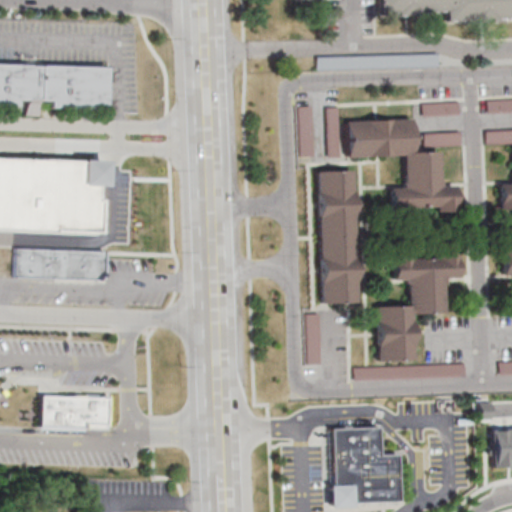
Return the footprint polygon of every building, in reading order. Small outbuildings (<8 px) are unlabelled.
[(511,0),(378,0),(378,14),(445,15),(445,19),(511,20),(511,0)] [(316,56),(316,69),(438,67),(438,53),(316,56)] [(0,61),(103,64),(102,112),(0,109),(0,61)] [(511,99),(485,99),(485,111),(511,111),(511,99)] [(458,113),(458,102),(421,102),(421,113),(458,113)] [(344,156),(401,155),(402,186),(387,187),(388,208),(434,207),(435,211),(454,211),(453,185),(438,185),(437,150),(410,151),(409,119),(343,120),(344,156)] [(511,129),(485,129),(485,143),(511,142),(511,129)] [(460,146),(460,132),(422,132),(422,146),(460,146)] [(511,147),(510,148),(510,182),(497,182),(497,208),(511,207),(511,147)] [(0,158),(112,162),(110,206),(0,202),(0,158)] [(314,170),(317,303),(353,302),(351,169),(314,170)] [(102,250),(13,246),(11,275),(101,279),(102,250)] [(511,251),(500,252),(500,275),(511,274),(511,251)] [(375,360),(411,359),(410,313),(443,312),(442,277),(456,276),(455,254),(391,256),(391,279),(405,278),(406,305),(373,306),(375,360)] [(304,364),(317,364),(317,312),(304,312),(304,364)] [(511,360),(498,360),(498,372),(511,372),(511,360)] [(463,364),(351,367),(352,378),(464,375),(463,364)] [(105,396),(37,396),(37,428),(104,429),(105,396)] [(492,427),(511,425),(511,461),(494,463),(492,427)] [(328,428),(375,426),(376,454),(395,453),(397,501),(349,502),(350,505),(327,506),(326,484),(330,484),(328,428)]
